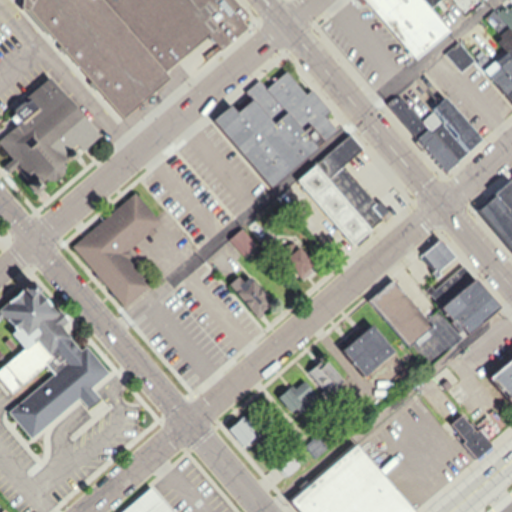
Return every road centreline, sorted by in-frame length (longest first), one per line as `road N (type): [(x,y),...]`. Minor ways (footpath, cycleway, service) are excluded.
road 1 (residential): [(511,142),(83,511)]
road 2 (residential): [(312,0),(0,268)]
road 3 (residential): [(265,511),(0,206)]
road 4 (primary): [(263,0),(511,287)]
